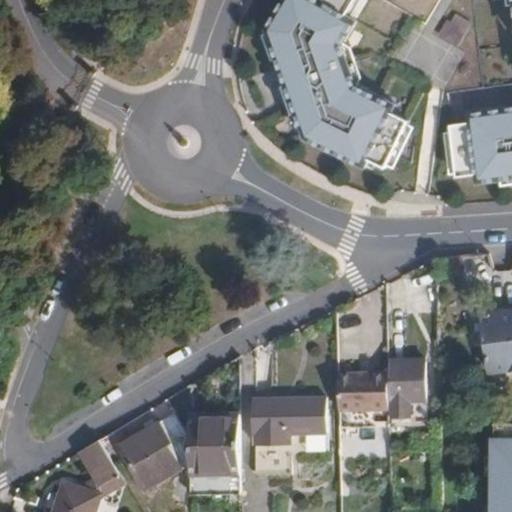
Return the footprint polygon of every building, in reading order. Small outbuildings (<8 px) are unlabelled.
[(280,0),(265,26),(305,135),(364,165),(369,156),(386,164),(408,117),(391,109),(395,101),(355,82),(341,42),(352,17),(345,12),(351,0),(280,0)] [(454,11),(449,20),(446,18),(437,33),(457,44),(470,20),(454,11)] [(511,104),(468,111),(469,120),(450,122),(457,174),(476,172),(477,181),(511,175),(511,104)] [(461,255),(434,257),(435,274),(461,272),(461,255)] [(511,309),(481,314),(488,371),(511,367),(511,309)] [(424,362),(388,363),(389,370),(389,410),(390,419),(406,418),(409,415),(409,401),(425,400),(424,362)] [(389,370),(339,370),(340,411),(389,410),(389,370)] [(254,432),(254,443),(291,443),(291,433),(325,431),(326,396),(251,397),(251,431),(254,432)] [(173,412),(118,444),(144,487),(180,466),(167,446),(187,434),(173,412)] [(214,416),(189,417),(190,470),(240,470),(239,412),(216,413),(214,416)] [(511,511),(511,423),(494,423),(494,456),(494,475),(494,507),(494,511),(511,511)] [(98,437),(79,449),(99,484),(118,471),(98,437)] [(291,443),(254,443),(255,474),(291,473),(291,443)] [(494,456),(486,456),(486,475),(494,475),(494,456)] [(190,470),(190,492),(240,492),(240,470),(190,470)] [(118,471),(99,484),(104,492),(123,479),(118,471)] [(50,491),(43,511),(95,511),(101,491),(63,481),(58,494),(50,491)]
